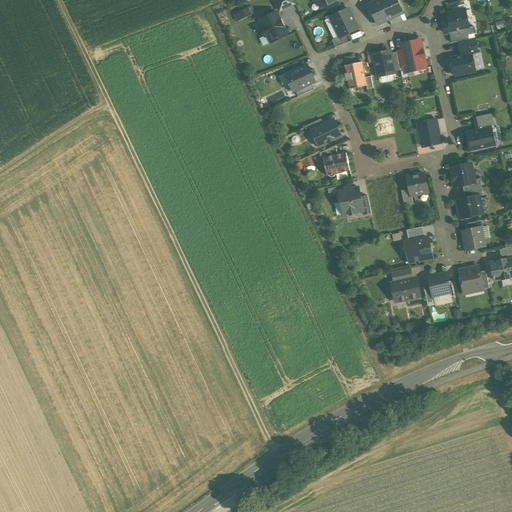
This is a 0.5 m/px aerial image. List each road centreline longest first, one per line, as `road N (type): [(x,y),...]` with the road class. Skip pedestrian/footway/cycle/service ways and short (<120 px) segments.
road 1 (track): [(275,456),(59,0)]
road 2 (tertiary): [(197,511),(275,456),(437,366),(511,348)]
road 3 (residential): [(324,61),(371,169),(434,158)]
road 4 (residential): [(434,158),(458,153),(428,22)]
road 5 (track): [(107,106),(0,173)]
